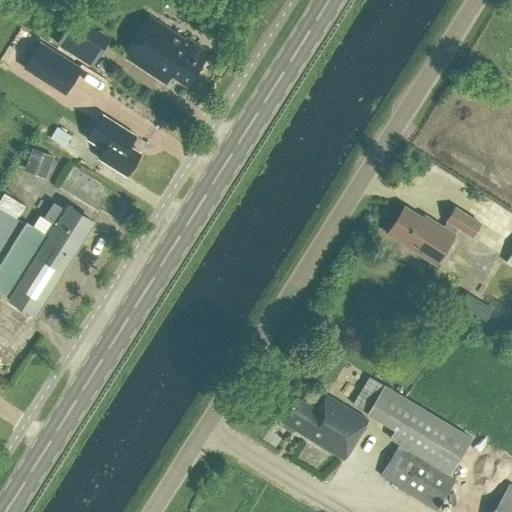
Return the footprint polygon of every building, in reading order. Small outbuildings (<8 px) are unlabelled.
[(191,27),(202,34),(215,13),(198,2),(191,13),(198,17),(191,27)] [(165,83),(170,75),(186,86),(208,52),(185,37),(183,40),(147,16),(121,55),(165,83)] [(105,45),(69,22),(56,41),(92,64),(105,45)] [(82,65),(41,39),(24,66),(65,92),(82,65)] [(97,146),(104,150),(99,158),(126,175),(139,153),(129,147),(136,137),(102,115),(87,139),(97,146)] [(56,128),(49,138),(63,147),(69,136),(56,128)] [(31,149),(23,171),(44,178),(52,156),(31,149)] [(65,204),(63,209),(52,202),(42,217),(39,214),(32,225),(26,221),(0,261),(0,292),(34,314),(92,222),(65,204)] [(431,223),(404,206),(387,233),(435,263),(454,234),(453,233),(457,227),(471,236),(480,223),(454,207),(446,220),(443,227),(433,220),(431,223)] [(401,284),(413,265),(364,233),(352,252),(401,284)] [(469,267),(511,293),(511,290),(511,271),(478,251),(469,267)] [(486,321),(493,310),(465,293),(458,304),(486,321)] [(438,511),(457,480),(449,475),(472,438),(386,384),(367,413),(394,430),(389,438),(403,447),(384,478),(438,511)] [(369,418),(325,391),(315,408),(295,396),(280,420),(343,460),(369,418)] [(257,420),(252,430),(269,439),(262,453),(286,465),(291,455),(311,465),(319,451),(257,420)] [(511,511),(511,486),(510,485),(493,511),(511,511)]
